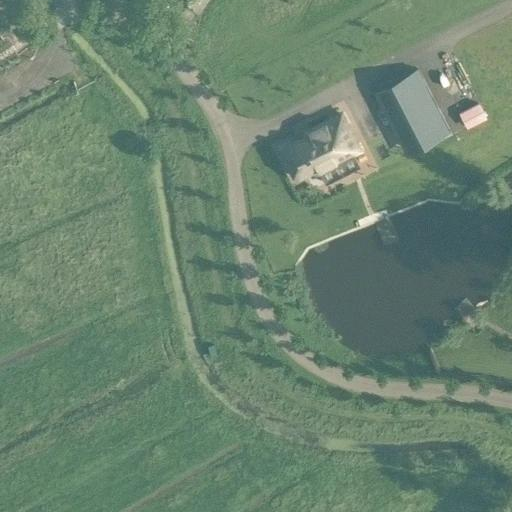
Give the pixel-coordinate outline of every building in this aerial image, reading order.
[(354,63),(358,78),(376,74),(372,58),(354,63)] [(381,86),(414,150),(450,132),(417,68),(381,86)] [(359,125),(374,120),(369,107),(354,113),(359,125)] [(360,150),(341,113),(305,132),(307,136),(282,149),(297,177),(313,169),(315,173),(320,171),(326,183),(359,166),(352,154),(360,150)] [(381,116),(361,125),(369,144),(389,135),(381,116)] [(211,356),(217,354),(214,343),(208,345),(211,356)]
